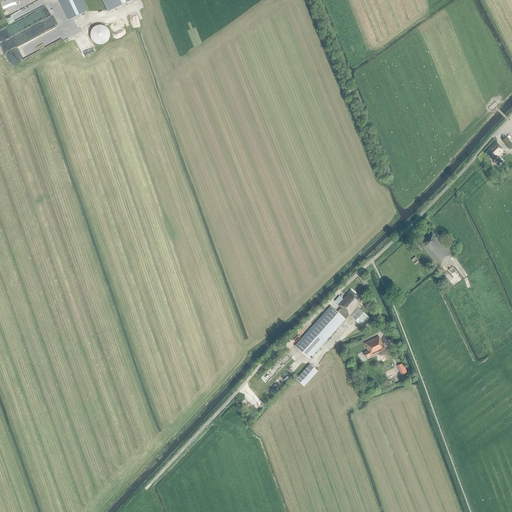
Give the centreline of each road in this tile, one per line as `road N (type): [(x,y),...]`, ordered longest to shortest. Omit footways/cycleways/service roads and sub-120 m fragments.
road 1 (track): [(145,489),(269,354),(372,261)]
road 2 (unclassified): [(372,261),(511,116)]
